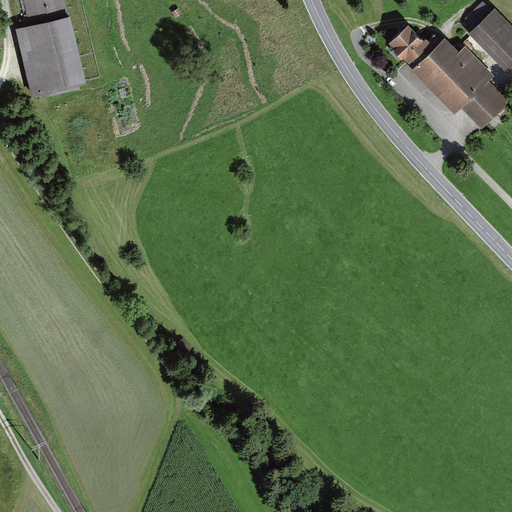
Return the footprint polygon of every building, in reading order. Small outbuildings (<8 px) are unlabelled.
[(67,9),(64,0),(25,0),(30,18),(67,9)] [(511,69),(511,27),(494,10),(500,4),(495,0),(484,0),(465,20),(474,29),(470,34),(509,72),(511,69)] [(178,8),(171,13),(175,19),(183,13),(178,8)] [(79,85),(87,83),(70,15),(16,27),(31,93),(43,90),(45,98),(81,90),(79,85)] [(427,47),(407,27),(389,45),(409,65),(427,47)] [(493,76),(466,49),(460,55),(446,41),(415,72),(456,112),(461,107),(482,128),(508,102),(488,82),(493,76)] [(189,350),(194,346),(185,336),(180,340),(189,350)]
